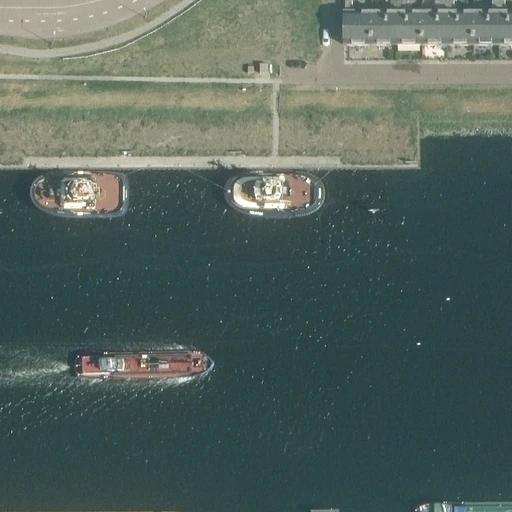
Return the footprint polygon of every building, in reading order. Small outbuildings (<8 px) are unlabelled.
[(398,0),(385,0),(385,2),(391,2),(391,13),(371,13),(371,47),(398,47),(398,0)] [(398,0),(398,47),(426,47),(426,12),(411,13),(411,1),(409,1),(408,0),(398,0)] [(441,12),(426,12),(426,47),(448,47),(448,2),(448,0),(436,0),(437,3),(441,3),(441,12)] [(344,47),(371,47),(371,13),(352,13),(352,2),(344,2),(344,47)] [(454,2),(448,2),(448,47),(473,47),(473,13),(454,13),(454,2)] [(492,13),(473,13),(473,47),(498,47),(498,2),(492,2),(492,13)] [(498,47),(511,46),(511,13),(505,13),(505,2),(498,2),(498,47)] [(511,511),(511,499),(390,499),(389,511),(511,511)]
